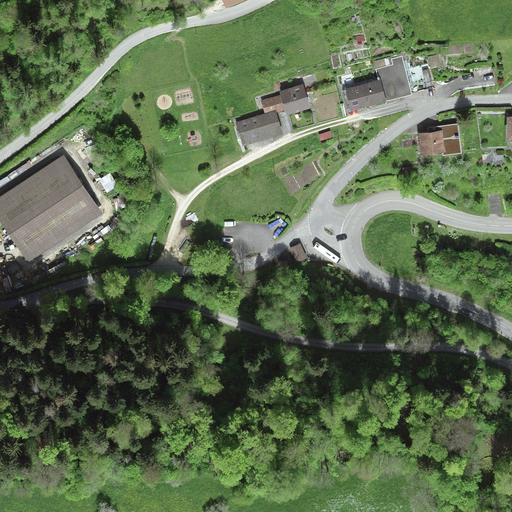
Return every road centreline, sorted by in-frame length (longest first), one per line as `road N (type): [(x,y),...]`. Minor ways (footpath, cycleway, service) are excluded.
road 1 (residential): [(34,296),(175,302),(291,338),(479,351),(511,364)]
road 2 (residential): [(168,274),(182,211),(219,176),(330,124),(400,106),(430,108)]
road 3 (unclassified): [(0,156),(135,38),(259,0)]
road 4 (tertiary): [(353,252),(377,281),(511,332)]
road 5 (tertiary): [(511,226),(396,200),(372,204),(355,222)]
road 6 (residential): [(315,221),(356,163),(430,108)]
road 7 (unclassified): [(315,221),(242,266),(168,274)]
road 8 (unclassified): [(168,274),(98,278),(34,296)]
